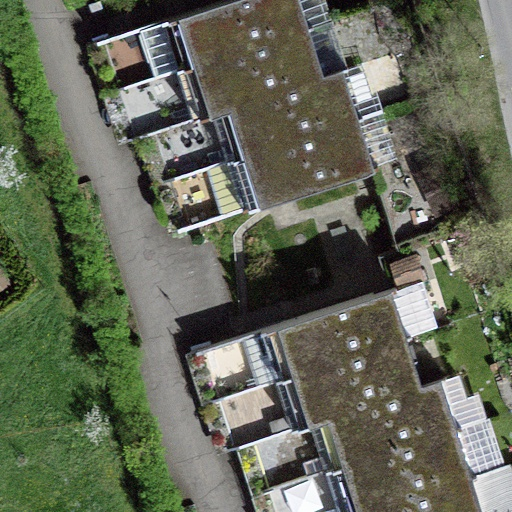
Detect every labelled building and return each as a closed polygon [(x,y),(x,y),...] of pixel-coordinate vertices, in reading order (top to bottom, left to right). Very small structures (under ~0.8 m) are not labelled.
[(222,0),(90,42),(106,91),(308,27),(299,0),(222,0)] [(308,27),(106,91),(122,139),(141,133),(323,76),(308,27)] [(141,135),(156,181),(358,118),(342,69),(323,76),(141,133),(141,135)] [(358,118),(156,181),(172,230),(373,167),(358,118)] [(205,400),(406,336),(390,287),(189,351),(205,400)] [(406,336),(205,400),(221,449),(240,443),(422,385),(406,336)] [(240,444),(255,491),(457,426),(441,379),(422,385),(240,443),(240,444)] [(261,511),(356,511),(472,475),(457,426),(255,491),(261,511)] [(483,511),(472,475),(356,511),(483,511)]
